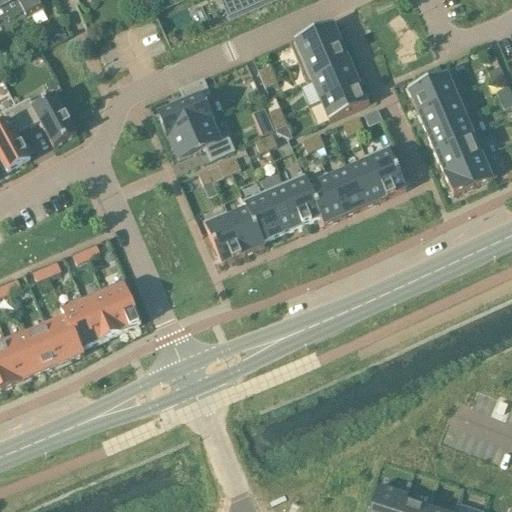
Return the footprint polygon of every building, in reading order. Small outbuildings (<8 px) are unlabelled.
[(0,0),(0,23),(8,19),(9,22),(24,14),(27,20),(32,17),(36,25),(46,20),(42,12),(43,12),(36,0),(0,0)] [(226,0),(221,2),(230,23),(282,0),(226,0)] [(60,26),(47,33),(55,47),(67,40),(60,26)] [(342,47),(333,27),(290,46),(299,66),(342,47)] [(350,65),(350,64),(349,64),(342,47),(299,66),(307,86),(351,67),(350,65)] [(351,67),(307,86),(308,87),(312,85),(320,104),(359,87),(352,70),(351,67)] [(262,82),(274,77),(270,69),(258,74),(262,82)] [(500,70),(488,75),(492,84),(504,79),(500,70)] [(418,89),(408,93),(410,99),(410,100),(411,100),(418,116),(461,97),(451,74),(419,88),(418,89)] [(277,86),(274,77),(262,82),(266,91),(277,86)] [(168,140),(214,120),(205,99),(210,97),(203,83),(180,93),(185,106),(158,117),(168,140)] [(320,104),(329,125),(368,108),(364,99),(365,99),(364,97),(359,87),(320,104)] [(511,97),(509,90),(497,95),(501,104),(511,98),(511,97)] [(28,131),(40,125),(54,150),(77,138),(53,94),(31,106),(29,101),(16,108),(28,131)] [(426,136),(470,117),(461,97),(418,116),(426,136)] [(504,113),(511,109),(511,98),(501,104),(504,113)] [(0,161),(8,175),(31,163),(17,137),(28,131),(16,108),(3,115),(5,120),(0,122),(0,161)] [(272,125),(284,120),(280,111),(268,116),(272,125)] [(382,123),(377,113),(364,119),(368,129),(382,123)] [(434,152),(435,156),(478,137),(470,117),(426,136),(431,146),(431,147),(431,148),(432,148),(434,152)] [(178,163),(205,152),(211,164),(234,154),(228,140),(219,144),(210,123),(215,121),(214,120),(168,140),(169,141),(178,163)] [(272,125),(276,134),(288,129),(284,120),(272,125)] [(350,124),(356,136),(364,132),(359,120),(350,124)] [(350,124),(342,128),(347,140),(356,136),(350,124)] [(263,139),(274,134),(271,127),(260,132),(263,139)] [(269,153),(278,149),(272,137),(264,141),(269,153)] [(325,149),(319,137),(311,141),(316,153),(325,149)] [(478,137),(435,156),(439,164),(438,164),(439,166),(444,175),(487,157),(478,137)] [(264,141),(255,145),(260,157),(269,153),(264,141)] [(316,153),(311,141),(302,145),(308,157),(316,153)] [(378,154),(365,159),(384,202),(406,193),(388,150),(378,154)] [(488,184),(489,184),(489,183),(497,180),(487,157),(444,175),(444,176),(444,178),(445,178),(448,185),(448,186),(448,187),(449,187),(453,197),(454,199),(455,198),(463,195),(464,194),(465,194),(478,188),(480,188),(480,187),(488,184)] [(365,211),(384,202),(365,159),(367,164),(348,172),(364,211),(365,211)] [(227,165),(232,177),(241,173),(236,161),(227,165)] [(227,165),(219,169),(224,181),(232,177),(227,165)] [(364,211),(348,172),(329,180),(327,176),(326,176),(345,220),(364,211)] [(207,174),(198,177),(203,189),(212,186),(207,174)] [(326,176),(307,184),(304,177),(303,177),(325,228),(345,220),(326,176)] [(302,229),(321,221),(324,228),(325,228),(303,177),(283,186),(302,229)] [(283,186),(263,195),(282,238),(302,229),(283,186)] [(264,250),(265,250),(263,246),(282,238),(263,195),(243,203),(264,250)] [(228,219),(226,215),(225,215),(244,259),(264,250),(243,203),(246,212),(228,219)] [(225,215),(203,225),(222,268),(244,259),(225,215)] [(96,249),(85,254),(89,263),(100,258),(96,249)] [(77,268),(89,263),(85,254),(73,260),(77,268)] [(45,272),(49,281),(61,276),(57,267),(45,272)] [(49,281),(45,272),(34,277),(38,286),(49,281)] [(21,293),(17,284),(6,289),(9,298),(21,293)] [(141,327),(122,284),(101,293),(120,336),(141,327)] [(0,301),(9,298),(6,289),(0,291),(0,301)] [(81,301),(100,345),(120,336),(101,293),(81,301)] [(81,301),(62,310),(83,359),(83,358),(81,353),(100,345),(81,301)] [(55,325),(46,328),(63,367),(83,359),(62,310),(61,310),(65,320),(56,324),(55,325)] [(24,333),(43,376),(63,367),(46,328),(27,336),(25,332),(24,333)] [(23,384),(43,376),(24,333),(5,341),(23,384)] [(5,341),(0,343),(0,385),(3,393),(23,384),(5,341)] [(500,404),(496,414),(503,416),(507,406),(500,404)] [(380,488),(372,511),(401,511),(405,502),(406,503),(408,497),(380,488)] [(405,502),(401,511),(429,511),(430,510),(406,503),(405,502)]
